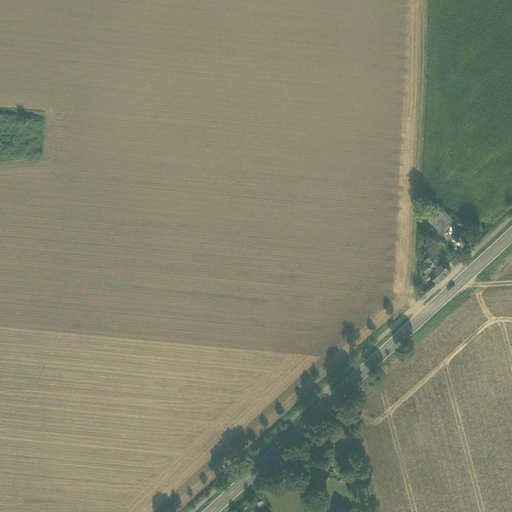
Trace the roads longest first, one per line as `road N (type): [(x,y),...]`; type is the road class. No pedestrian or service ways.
road 1 (tertiary): [(511,235),(210,511)]
road 2 (track): [(426,0),(414,307),(421,317)]
